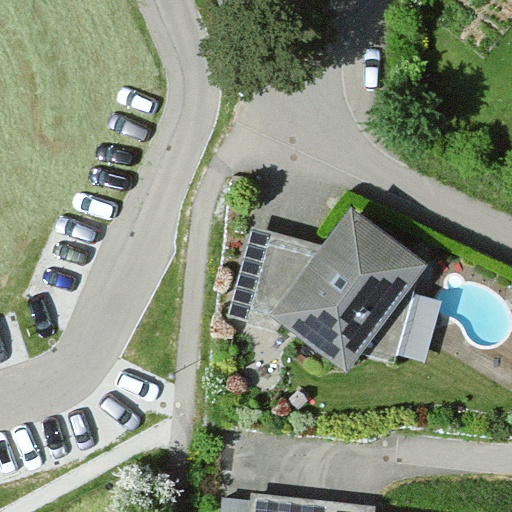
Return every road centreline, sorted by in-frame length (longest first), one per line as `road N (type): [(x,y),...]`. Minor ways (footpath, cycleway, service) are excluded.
road 1 (unclassified): [(172,0),(202,71),(199,116),(87,356),(39,387),(0,399)]
road 2 (residential): [(355,0),(329,38),(317,115),(367,165),(511,226)]
